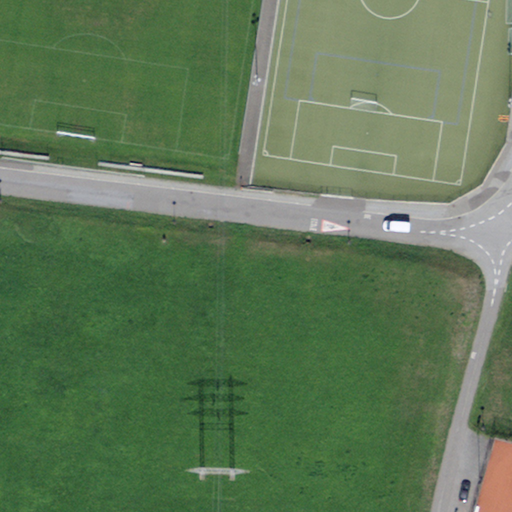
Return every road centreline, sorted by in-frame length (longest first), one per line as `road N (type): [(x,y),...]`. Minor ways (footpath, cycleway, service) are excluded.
road 1 (unclassified): [(0,178),(508,233)]
road 2 (residential): [(508,233),(437,511)]
